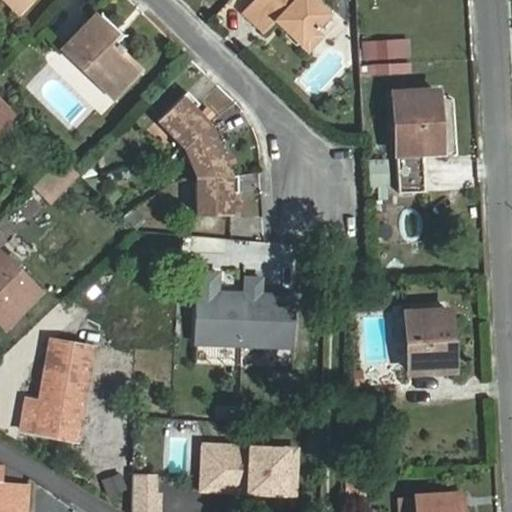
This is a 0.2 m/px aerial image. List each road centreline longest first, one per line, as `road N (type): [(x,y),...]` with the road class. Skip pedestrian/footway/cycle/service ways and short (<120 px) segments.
road 1 (residential): [(492,0),(511,377)]
road 2 (residential): [(158,0),(322,153)]
